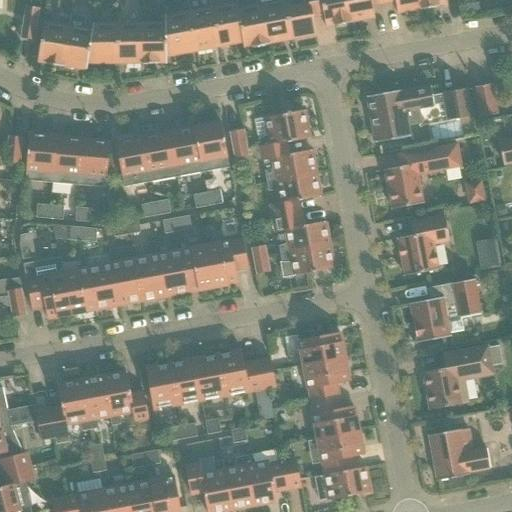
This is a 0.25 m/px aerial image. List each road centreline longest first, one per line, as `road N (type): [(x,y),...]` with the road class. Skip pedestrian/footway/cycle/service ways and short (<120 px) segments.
road 1 (residential): [(0,361),(367,296)]
road 2 (residential): [(0,84),(29,100),(92,112),(325,73)]
road 3 (residential): [(367,296),(325,73)]
road 4 (residential): [(413,511),(367,296)]
road 5 (residential): [(325,73),(511,34)]
